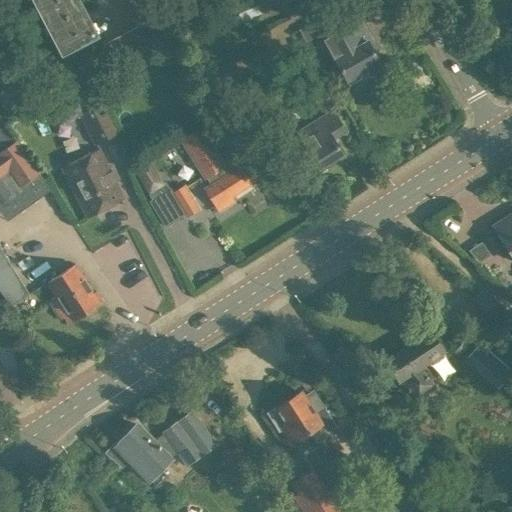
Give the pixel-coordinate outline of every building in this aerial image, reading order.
[(33,0),(62,56),(99,37),(93,24),(87,27),(73,0),(33,0)] [(316,2),(315,0),(280,0),(287,14),(316,2)] [(166,12),(155,17),(167,39),(177,34),(166,12)] [(155,17),(145,23),(156,45),(167,39),(155,17)] [(298,30),(305,43),(326,32),(320,18),(298,30)] [(324,40),(335,59),(334,59),(347,81),(379,63),(369,45),(374,42),(361,19),(324,40)] [(145,23),(134,28),(146,50),(156,45),(145,23)] [(134,28),(124,33),(135,56),(146,50),(134,28)] [(124,33),(113,39),(125,61),(135,56),(124,33)] [(188,43),(194,56),(215,47),(209,34),(188,43)] [(125,61),(113,39),(103,44),(114,66),(125,61)] [(159,49),(166,63),(181,55),(174,42),(159,49)] [(233,59),(222,64),(204,72),(214,96),(244,84),(233,59)] [(79,116),(94,146),(121,132),(109,110),(100,115),(83,84),(57,97),(69,121),(79,116)] [(332,139),(345,131),(332,111),(291,137),(313,173),(343,155),(332,139)] [(0,148),(15,139),(0,117),(0,148)] [(211,185),(204,189),(218,210),(232,201),(229,196),(265,173),(247,145),(222,161),(211,143),(212,142),(203,127),(182,140),(205,177),(206,176),(211,185)] [(15,139),(0,148),(0,207),(15,197),(20,204),(29,197),(24,191),(25,190),(22,186),(39,174),(15,139)] [(61,169),(86,218),(124,199),(99,149),(61,169)] [(171,193),(172,193),(165,182),(148,193),(154,204),(171,193)] [(171,193),(186,218),(200,210),(185,185),(172,193),(171,193)] [(511,218),(507,217),(495,224),(494,229),(511,258),(511,218)] [(0,291),(10,307),(29,295),(0,247),(0,291)] [(49,300),(60,318),(63,316),(68,324),(102,302),(96,291),(92,294),(74,265),(46,283),(55,296),(49,300)] [(449,346),(460,357),(481,332),(469,322),(449,346)] [(420,368),(446,351),(431,329),(379,363),(386,375),(391,372),(397,382),(401,380),(420,399),(437,385),(420,368)] [(509,373),(478,344),(464,360),(480,374),(496,388),(509,373)] [(285,425),(282,428),(292,443),(309,432),(317,443),(328,436),(321,425),(325,423),(318,413),(325,408),(313,389),(303,396),(301,393),(276,409),(285,425)] [(164,434),(153,441),(136,425),(117,444),(116,443),(115,444),(114,442),(104,452),(121,468),(125,464),(134,473),(138,468),(151,481),(150,482),(156,487),(167,475),(160,467),(169,458),(168,457),(177,451),(187,465),(215,444),(191,412),(163,432),(164,434)] [(261,455),(254,449),(240,450),(240,444),(225,449),(222,445),(218,449),(224,460),(224,471),(261,470),(261,455)] [(393,455),(384,461),(396,481),(406,474),(393,455)] [(339,511),(312,470),(291,483),(309,511),(339,511)]
